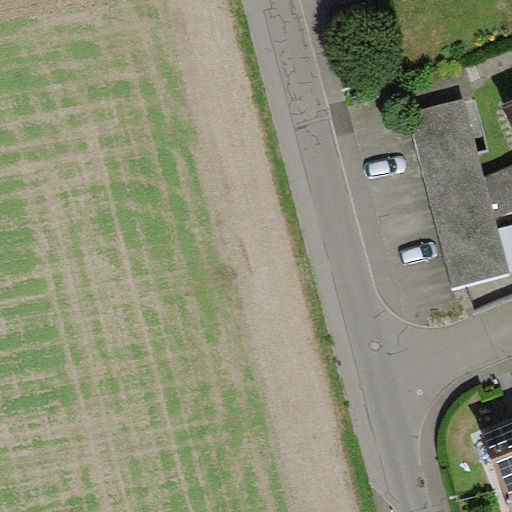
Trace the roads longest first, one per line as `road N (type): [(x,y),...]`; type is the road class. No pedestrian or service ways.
road 1 (residential): [(370,371),(276,0)]
road 2 (residential): [(370,371),(511,326)]
road 3 (residential): [(406,511),(370,371)]
